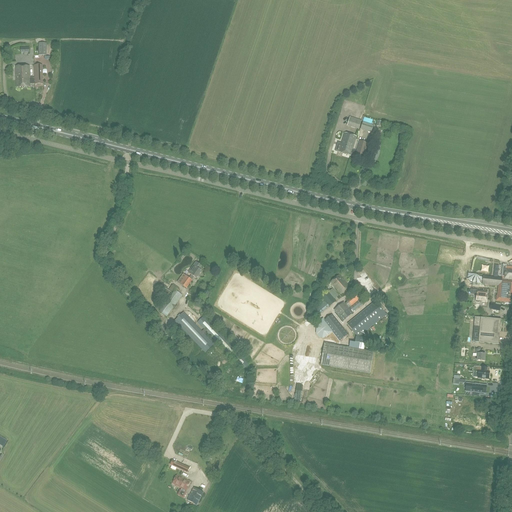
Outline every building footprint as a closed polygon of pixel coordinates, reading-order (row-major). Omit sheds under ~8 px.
[(35,78),(32,78),(33,84),(35,84),(43,84),(42,65),(34,65),(35,78)] [(30,84),(33,84),(32,78),(30,78),(29,66),(16,67),(17,88),(30,87),(30,84)] [(361,122),(351,119),(349,127),(359,129),(361,122)] [(373,126),(363,122),(361,129),(371,132),(373,126)] [(351,156),(351,153),(352,151),(356,137),(344,134),(339,152),(351,156)] [(357,152),(352,151),(351,153),(356,155),(364,157),(368,144),(360,141),(357,152)] [(189,273),(192,275),(195,277),(197,279),(202,271),(200,270),(202,266),(197,262),(189,273)] [(511,266),(506,266),(506,265),(503,265),(502,277),(505,277),(505,279),(502,278),(501,278),(491,277),(483,277),(483,278),(482,278),(482,279),(483,279),(483,284),(500,286),(499,287),(499,288),(499,289),(499,290),(499,291),(499,294),(499,295),(499,296),(498,296),(497,301),(511,302),(511,266)] [(187,288),(195,277),(192,275),(190,278),(187,276),(181,284),(187,288)] [(330,283),(341,295),(350,287),(339,275),(330,283)] [(168,316),(183,296),(177,291),(178,289),(172,285),(169,289),(160,283),(156,290),(159,292),(160,291),(169,296),(172,291),(174,292),(161,310),(168,316)] [(319,301),(323,305),(310,316),(313,320),(327,309),(336,302),(335,300),(339,296),(333,289),(329,293),(319,301)] [(346,301),(347,302),(351,306),(357,301),(358,302),(363,297),(358,290),(346,301)] [(476,300),(487,301),(487,295),(487,291),(477,290),(476,297),(476,296),(476,298),(476,300)] [(353,313),(349,308),(345,304),(344,302),(334,311),(343,322),(353,313)] [(358,338),(386,315),(376,302),(348,324),(358,338)] [(175,321),(202,349),(199,351),(201,353),(204,351),(206,353),(214,344),(184,313),(175,321)] [(324,321),(340,342),(349,335),(332,315),(324,321)] [(197,323),(243,370),(249,364),(204,317),(197,323)] [(473,342),(499,344),(501,319),(475,317),(473,342)] [(374,353),(370,352),(324,344),(321,366),(366,374),(370,374),(374,353)] [(477,354),(477,357),(478,358),(478,361),(485,362),(486,354),(480,354),(480,349),(477,349),(477,354)] [(475,367),(475,372),(478,372),(478,378),(489,379),(489,372),(487,371),(487,368),(475,367)] [(466,384),(466,390),(476,391),(476,393),(485,394),(486,386),(480,385),(480,384),(475,384),(466,384)] [(454,412),(452,422),(459,423),(461,413),(454,412)] [(461,413),(459,423),(466,424),(468,415),(461,413)] [(468,415),(466,424),(473,426),(475,416),(468,415)] [(475,416),(473,426),(480,427),(482,417),(475,416)] [(482,417),(480,427),(487,428),(489,418),(482,417)] [(172,460),(170,465),(187,473),(190,468),(172,460)] [(172,484),(186,491),(191,482),(177,475),(172,484)] [(188,500),(197,505),(204,492),(194,488),(188,500)]
